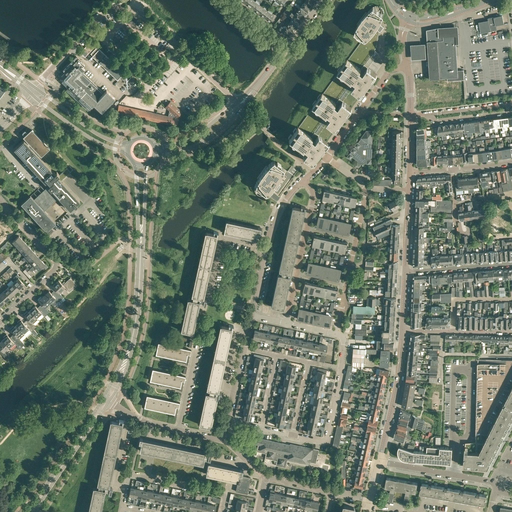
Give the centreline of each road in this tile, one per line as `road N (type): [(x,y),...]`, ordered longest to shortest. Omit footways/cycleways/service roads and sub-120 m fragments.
road 1 (residential): [(241,104),(125,8),(88,28),(35,88)]
road 2 (residential): [(335,334),(343,339),(327,434),(319,441),(292,435)]
road 3 (residential): [(124,492),(131,473),(225,494),(221,511)]
road 4 (residential): [(379,461),(402,330)]
road 5 (residential): [(326,157),(387,72),(407,67)]
